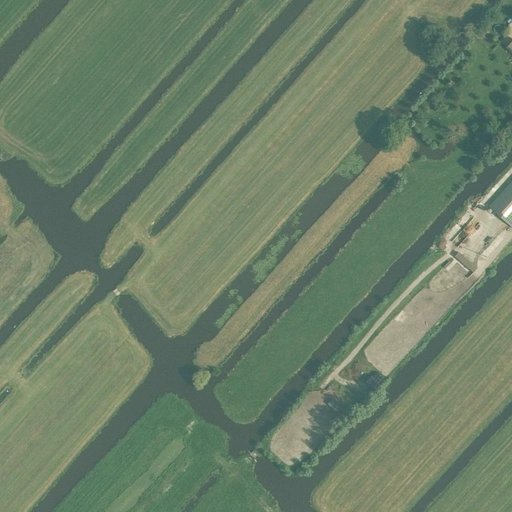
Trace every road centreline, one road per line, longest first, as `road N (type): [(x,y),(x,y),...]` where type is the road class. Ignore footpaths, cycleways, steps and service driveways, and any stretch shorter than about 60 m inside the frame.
road 1 (track): [(122,287),(383,0)]
road 2 (track): [(3,158),(144,0)]
road 3 (track): [(122,287),(26,390),(14,377),(0,380)]
